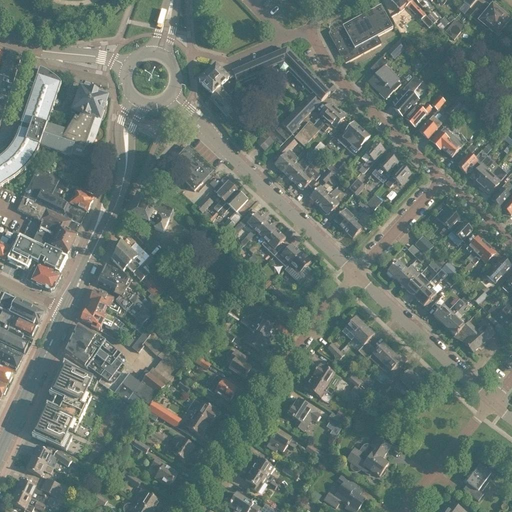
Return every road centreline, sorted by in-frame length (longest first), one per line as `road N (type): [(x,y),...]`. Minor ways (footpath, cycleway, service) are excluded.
road 1 (residential): [(189,511),(303,333),(355,272)]
road 2 (residential): [(355,272),(171,94)]
road 3 (residential): [(439,177),(330,69),(306,28)]
road 4 (residential): [(489,403),(355,272)]
road 5 (primary): [(0,450),(64,311)]
road 6 (residential): [(401,511),(489,403)]
road 7 (residential): [(127,65),(0,35)]
road 8 (residential): [(355,272),(439,177)]
road 9 (primary): [(129,93),(111,213)]
